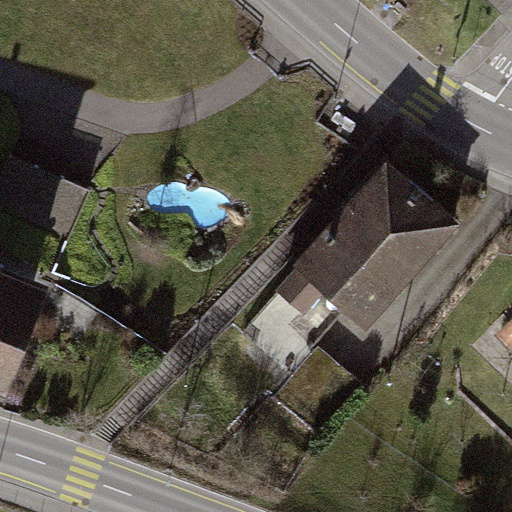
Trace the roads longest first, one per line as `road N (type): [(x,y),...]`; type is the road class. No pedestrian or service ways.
road 1 (tertiary): [(473,128),(426,99),(310,0)]
road 2 (unknown): [(511,220),(386,372)]
road 3 (tertiary): [(0,448),(179,511)]
